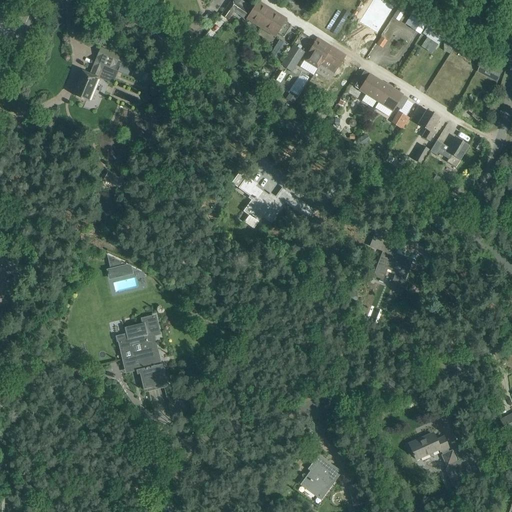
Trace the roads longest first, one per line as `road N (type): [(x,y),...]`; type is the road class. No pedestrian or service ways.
road 1 (residential): [(469,230),(114,0)]
road 2 (residential): [(155,511),(181,458),(226,420),(464,362),(511,328)]
road 3 (residential): [(274,0),(496,144)]
